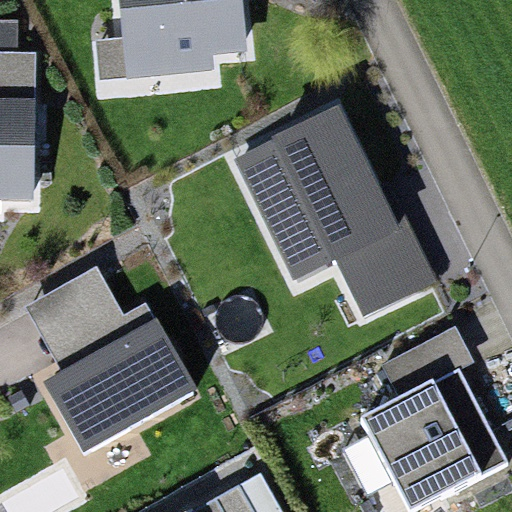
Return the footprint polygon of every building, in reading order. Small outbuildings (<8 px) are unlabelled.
[(119,0),(124,36),(95,39),(100,81),(213,68),(212,55),(250,51),(244,0),(119,0)] [(0,198),(32,199),(34,52),(0,51),(0,198)] [(434,281),(341,101),(234,156),(298,279),(335,260),(364,317),(434,281)] [(197,389),(147,302),(125,315),(96,266),(24,307),(61,371),(43,381),(84,454),(197,389)] [(454,377),(361,423),(408,511),(424,511),(502,468),(454,377)] [(283,511),(260,470),(185,511),(283,511)]
